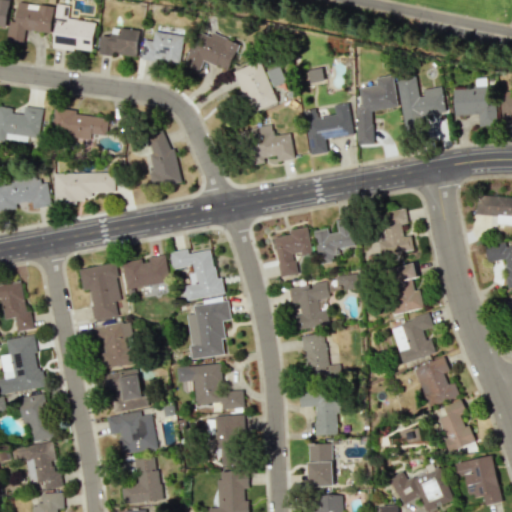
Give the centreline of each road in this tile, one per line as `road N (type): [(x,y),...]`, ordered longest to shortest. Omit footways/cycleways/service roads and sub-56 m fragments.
road 1 (residential): [(0,70),(163,98),(191,120),(240,226),(263,306),(279,511)]
road 2 (tertiary): [(0,251),(511,160)]
road 3 (residential): [(53,242),(95,511)]
road 4 (residential): [(511,422),(467,308),(437,169)]
